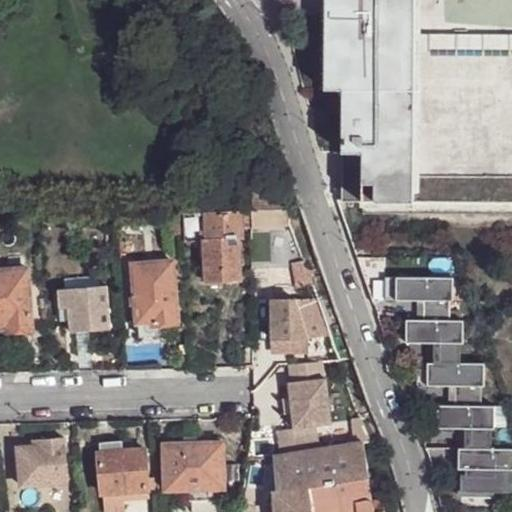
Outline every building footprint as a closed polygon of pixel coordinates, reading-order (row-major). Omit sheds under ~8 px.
[(331,0),(330,87),(348,88),(347,151),(368,150),(367,200),(367,214),(511,216),(511,52),(420,51),(420,34),(420,0),(331,0)] [(511,34),(420,34),(420,51),(511,52),(511,34)] [(368,150),(347,151),(347,199),(367,200),(368,150)] [(250,205),(252,230),(284,228),(282,203),(250,205)] [(180,234),(181,243),(204,241),(206,281),(241,280),(239,239),(244,239),(242,212),(179,214),(179,218),(180,234)] [(165,235),(180,234),(179,218),(164,218),(165,235)] [(132,265),(137,322),(138,322),(139,336),(154,335),(153,326),(177,324),(172,262),(132,265)] [(0,271),(0,325),(8,325),(9,332),(32,331),(28,268),(0,271)] [(455,278),(387,276),(387,301),(424,302),(451,302),(455,302),(455,278)] [(107,286),(59,290),(60,309),(70,308),(72,333),(110,329),(107,286)] [(272,300),(272,340),(307,340),(327,337),(313,299),(293,300),(272,300)] [(451,302),(424,302),(424,322),(451,322),(451,302)] [(424,322),(407,322),(407,345),(435,345),(460,346),(463,346),(463,322),(451,322),(424,322)] [(307,340),(272,340),(272,349),(307,349),(307,340)] [(460,346),(435,345),(435,365),(460,365),(460,346)] [(435,365),(417,365),(417,386),(457,387),(483,387),(483,366),(460,365),(435,365)] [(293,427),(313,425),(330,424),(326,379),(289,383),(290,398),(292,413),(293,427)] [(483,387),(457,387),(456,407),(486,407),(486,387),(483,387)] [(292,413),(290,398),(282,399),(284,413),(292,413)] [(456,407),(442,406),(442,429),(469,430),(496,430),(499,430),(499,407),(486,407),(456,407)] [(278,455),(318,450),(313,425),(286,430),(276,442),(278,455)] [(496,430),(469,430),(468,450),(496,450),(496,430)] [(62,436),(33,440),(33,445),(17,447),(21,485),(67,481),(62,436)] [(102,441),(102,451),(125,450),(124,439),(102,441)] [(222,442),(164,442),(165,489),(223,489),(222,442)] [(367,480),(362,444),(318,450),(278,455),(274,456),(277,492),(273,492),(274,511),(312,511),(309,489),(367,480)] [(125,450),(102,451),(98,451),(102,492),(103,493),(122,491),(148,489),(153,489),(152,476),(147,477),(144,448),(125,450)] [(468,450),(461,449),(462,470),(465,470),(469,471),(469,475),(465,475),(464,493),(511,493),(511,450),(496,450),(468,450)] [(371,503),(367,480),(309,489),(312,511),(382,511),(381,501),(371,503)] [(122,491),(122,497),(149,495),(148,489),(122,491)] [(122,491),(103,493),(105,510),(123,508),(122,497),(122,491)]
